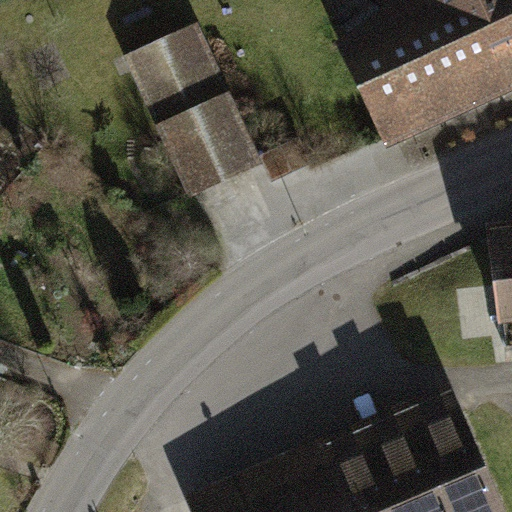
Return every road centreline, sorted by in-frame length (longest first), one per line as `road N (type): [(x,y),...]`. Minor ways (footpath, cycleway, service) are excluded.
road 1 (tertiary): [(511,164),(323,252),(207,328),(130,405),(62,511)]
road 2 (track): [(130,405),(0,359)]
